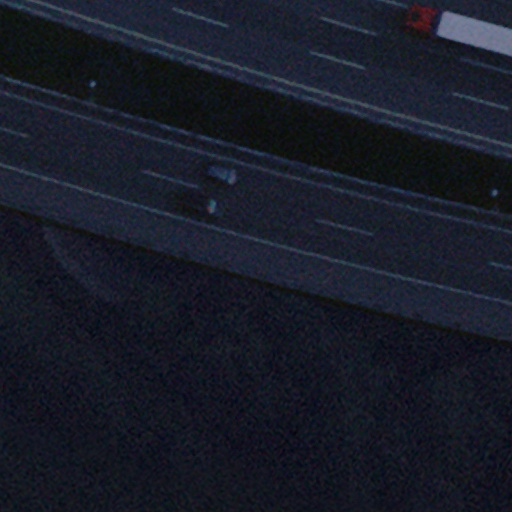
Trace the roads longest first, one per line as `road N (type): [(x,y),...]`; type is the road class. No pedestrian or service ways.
road 1 (motorway): [(0,128),(511,270)]
road 2 (motorway): [(511,93),(198,0)]
